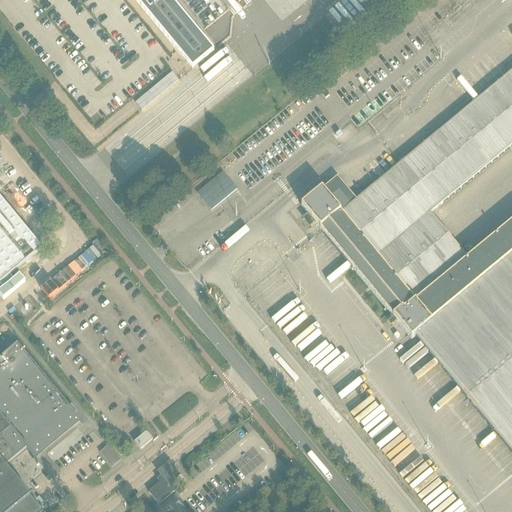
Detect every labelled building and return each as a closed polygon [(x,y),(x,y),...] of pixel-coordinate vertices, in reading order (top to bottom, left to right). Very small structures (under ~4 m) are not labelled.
[(134,0),(174,47),(192,69),(209,55),(213,52),(200,35),(170,0),(134,0)] [(323,233),(351,268),(411,340),(416,337),(511,453),(511,222),(467,259),(430,214),(511,146),(511,71),(400,164),(341,213),(322,190),(301,207),(311,219),(309,221),(313,225),(315,223),(323,233)] [(172,73),(135,104),(142,111),(178,81),(172,73)] [(319,91),(325,99),(329,96),(323,88),(319,91)] [(237,191),(223,174),(197,195),(211,212),(237,191)] [(0,285),(3,289),(0,291),(0,296),(2,299),(3,301),(25,283),(24,281),(19,276),(14,280),(10,276),(41,250),(0,199),(0,285)] [(0,357),(14,346),(8,339),(0,345),(0,357)] [(0,511),(43,511),(5,466),(26,448),(37,461),(38,460),(35,458),(44,451),(79,422),(81,424),(82,424),(75,415),(69,408),(17,345),(0,359),(0,511)] [(134,443),(140,450),(152,440),(147,433),(134,443)] [(109,447),(101,453),(112,468),(120,461),(109,447)] [(161,476),(160,477),(157,480),(160,484),(148,493),(158,505),(174,492),(168,485),(179,476),(173,469),(168,473),(165,470),(160,474),(161,476)]
